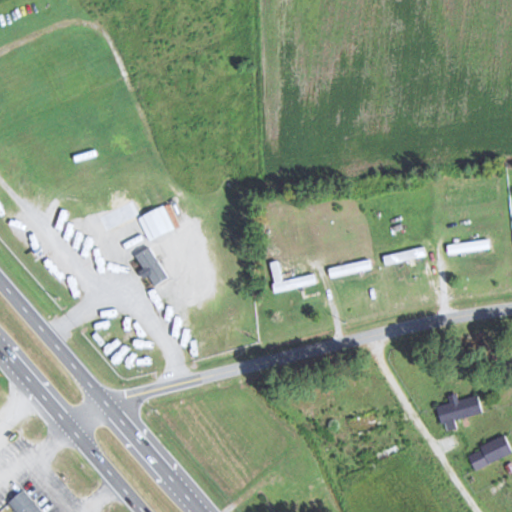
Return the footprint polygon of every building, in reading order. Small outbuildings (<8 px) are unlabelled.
[(446,244),(447,253),(492,249),(491,240),(446,244)] [(170,277),(150,246),(135,256),(156,287),(170,277)] [(427,256),(426,247),(383,255),(385,264),(427,256)] [(328,269),(331,278),(372,267),(369,258),(328,269)] [(314,282),(313,275),(283,282),(279,265),(272,267),(278,291),(314,282)] [(485,412),(481,395),(460,400),(459,395),(438,400),(445,431),(459,428),(457,419),(485,412)] [(349,436),(383,428),(379,411),(345,419),(349,436)] [(492,463),(485,448),(468,456),(475,470),(492,463)] [(285,511),(269,483),(259,489),(273,511),(285,511)] [(9,502),(16,511),(44,511),(25,489),(9,502)]
